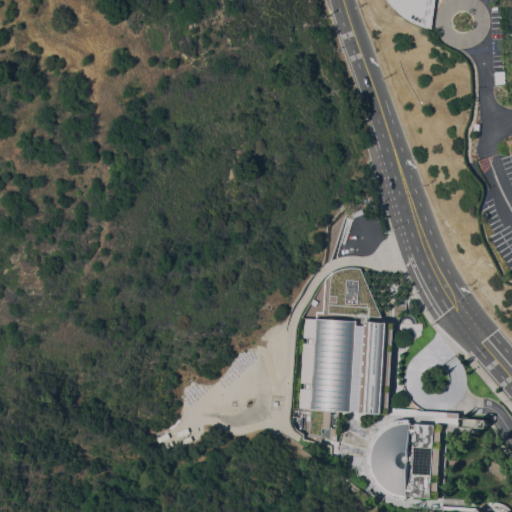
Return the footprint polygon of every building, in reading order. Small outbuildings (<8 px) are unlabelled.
[(437,0),(434,27),(429,26),(415,21),(403,13),(393,2),(391,0),(437,0)] [(406,299),(405,310),(393,310),(394,298),(406,299)] [(322,409),(310,409),(310,408),(308,408),(309,388),(304,388),(304,382),(311,382),(314,342),(306,342),(307,337),(314,337),(316,317),(356,319),(356,324),(365,325),(365,319),(387,321),(386,327),(393,328),(388,413),(360,412),(360,410),(351,410),(351,411),(330,410),(329,427),(336,428),(336,441),(320,436),(322,409)] [(409,421),(411,421),(411,423),(415,424),(415,422),(435,424),(435,416),(446,416),(447,411),(458,412),(458,422),(442,421),(437,497),(411,495),(411,494),(406,494),(406,496),(404,496),(404,499),(400,498),(395,498),(389,496),(384,493),(379,489),(376,486),(375,485),(365,491),(363,488),(373,481),(372,480),(369,474),(367,468),(366,462),(366,455),(367,449),(369,444),(371,439),(375,433),(380,429),(386,424),(393,421),(400,419),(409,418),(409,421)] [(487,418),(486,428),(477,427),(478,418),(487,418)]
